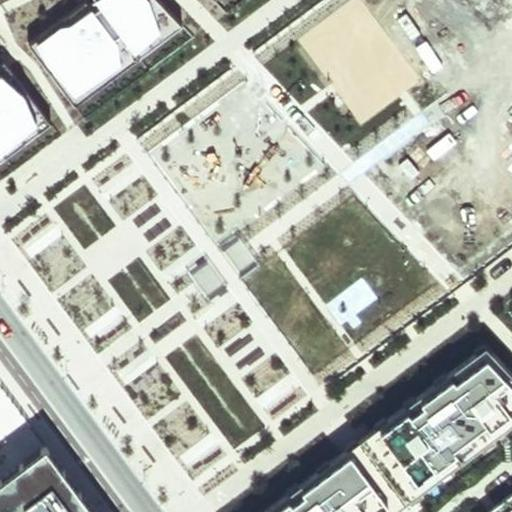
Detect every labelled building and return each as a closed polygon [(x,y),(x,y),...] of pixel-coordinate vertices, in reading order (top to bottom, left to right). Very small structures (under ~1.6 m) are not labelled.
[(0,0),(0,160),(51,121),(4,60),(0,62),(0,0)] [(84,0),(28,43),(76,102),(183,20),(162,0),(84,0)] [(360,125),(422,79),(363,0),(352,0),(298,41),(360,125)] [(392,511),(511,422),(511,371),(487,345),(261,511),(392,511)] [(95,511),(45,446),(0,480),(0,511),(95,511)] [(511,511),(511,493),(486,511),(511,511)]
